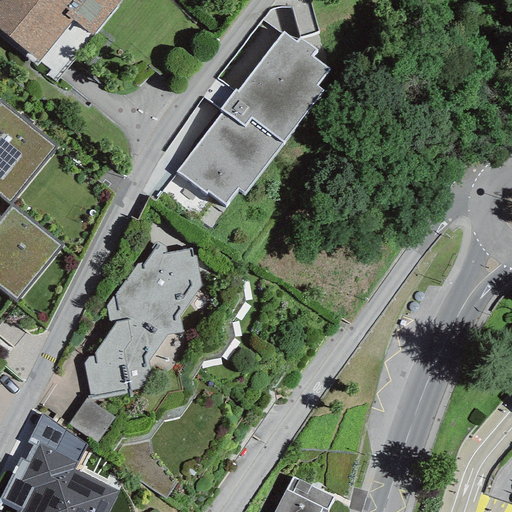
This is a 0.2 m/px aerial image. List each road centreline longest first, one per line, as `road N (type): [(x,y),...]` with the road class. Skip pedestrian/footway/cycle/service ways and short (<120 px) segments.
road 1 (residential): [(0,457),(146,169),(264,0)]
road 2 (residential): [(484,191),(447,208),(232,511)]
road 3 (tertiary): [(382,511),(438,356),(502,246)]
